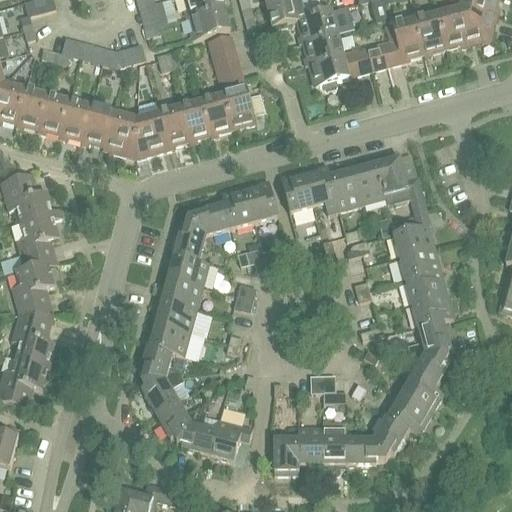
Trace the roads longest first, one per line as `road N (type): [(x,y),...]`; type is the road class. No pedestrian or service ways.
road 1 (residential): [(331,502),(252,502),(237,490),(174,480),(145,463),(129,437),(89,423)]
road 2 (residential): [(136,196),(306,148)]
road 3 (residential): [(306,148),(451,109)]
road 4 (residential): [(136,196),(0,155)]
road 5 (residential): [(106,314),(136,196)]
